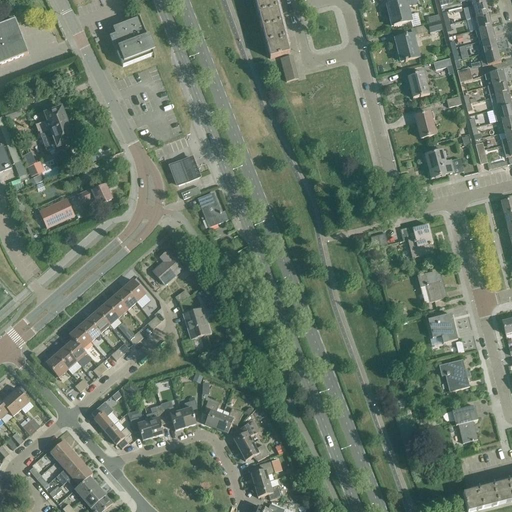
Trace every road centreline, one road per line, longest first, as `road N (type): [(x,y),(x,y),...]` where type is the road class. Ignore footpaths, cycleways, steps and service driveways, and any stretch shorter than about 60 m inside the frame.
road 1 (secondary): [(159,0),(356,511)]
road 2 (secondary): [(379,511),(182,0)]
road 3 (residential): [(12,353),(142,239),(157,214),(157,181),(141,161)]
road 4 (residential): [(141,161),(143,199),(133,230),(4,344)]
road 5 (residential): [(453,199),(406,211),(396,203),(357,51)]
road 6 (residential): [(242,511),(216,442),(202,434),(107,465)]
road 7 (residential): [(141,161),(60,0)]
road 8 (residential): [(66,417),(173,321)]
